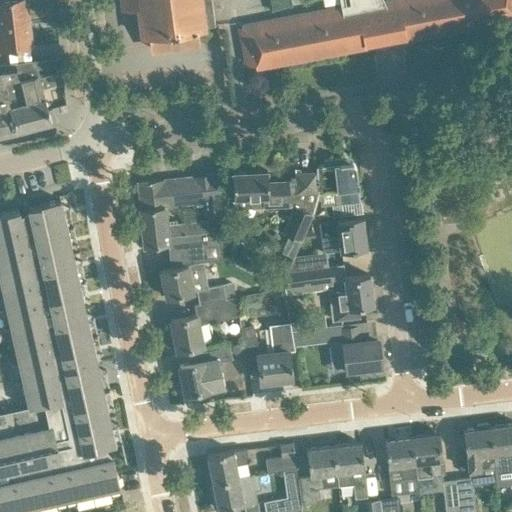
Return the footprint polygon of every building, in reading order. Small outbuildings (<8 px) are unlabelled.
[(0,0),(0,23),(28,21),(25,0),(0,0)] [(121,0),(122,8),(138,6),(142,32),(149,33),(151,47),(198,41),(196,27),(204,26),(200,0),(121,0)] [(511,0),(349,0),(350,6),(263,22),(263,23),(241,27),(248,63),(511,13),(511,0)] [(0,49),(31,46),(28,21),(0,23),(0,49)] [(34,61),(35,61),(35,59),(0,63),(0,109),(5,131),(15,129),(51,120),(45,97),(44,97),(34,61)] [(317,165),(316,165),(316,169),(317,192),(333,190),(335,207),(332,207),(333,215),(343,214),(361,212),(360,200),(360,198),(359,198),(359,194),(355,166),(355,165),(355,164),(354,163),(353,162),(352,161),(350,161),(349,161),(343,162),(342,158),(324,160),(324,164),(321,165),(317,165)] [(300,240),(312,211),(317,194),(317,192),(316,169),(295,170),(295,167),(294,167),(295,179),(267,180),(267,169),(232,171),(233,197),(234,207),(262,206),(290,204),(293,205),(282,232),(300,240)] [(214,172),(192,175),(192,176),(164,179),(164,178),(138,181),(141,207),(139,207),(143,245),(168,242),(170,262),(203,260),(221,259),(216,173),(215,174),(214,172)] [(115,444),(60,198),(27,206),(29,213),(20,215),(18,208),(0,211),(0,279),(28,405),(0,411),(0,511),(120,486),(112,454),(106,455),(104,446),(115,444)] [(322,238),(324,250),(326,250),(340,248),(340,249),(366,246),(362,216),(319,222),(321,238),(322,238)] [(293,256),(288,270),(328,265),(326,250),(324,250),(294,254),(293,256)] [(199,302),(235,295),(236,295),(233,281),(208,285),(203,260),(160,269),(165,295),(196,289),(199,302)] [(287,270),(284,287),(285,292),(328,287),(332,319),(359,315),(357,305),(373,303),(369,273),(344,276),(344,277),(334,278),(332,264),(328,265),(287,270)] [(198,323),(217,320),(238,315),(235,295),(199,302),(194,303),(196,314),(170,319),(176,349),(203,344),(198,323)] [(293,341),(292,329),(290,321),(269,323),(273,351),(259,353),(256,353),(258,366),(260,380),(291,376),(288,350),(294,349),(293,341)] [(328,340),(335,339),(337,351),(344,351),(346,368),(381,364),(377,337),(359,339),(358,324),(341,326),(341,323),(340,323),(292,329),(293,341),(300,340),(318,338),(318,341),(328,340)] [(254,325),(241,327),(243,341),(246,355),(256,353),(259,353),(254,325)] [(219,360),(232,357),(246,355),(243,341),(229,344),(201,350),(203,359),(179,364),(185,392),(210,387),(224,384),(219,360)] [(495,465),(490,425),(488,425),(487,422),(477,423),(476,427),(463,429),(466,455),(468,468),(495,465)] [(511,422),(490,425),(495,465),(511,463),(511,422)] [(412,435),(417,475),(444,472),(439,431),(412,435)] [(400,477),(417,475),(412,435),(384,438),(387,464),(388,464),(389,478),(400,477)] [(283,469),(296,467),(293,441),(279,443),(281,454),(265,456),(267,470),(283,469)] [(353,483),(355,496),(367,495),(360,441),(333,444),(336,470),(338,484),(353,483)] [(320,500),(319,487),(324,486),(322,472),(336,470),(333,444),(306,448),(309,474),(310,474),(310,475),(309,475),(298,476),(302,502),(320,500)] [(235,476),(232,463),(247,461),(246,448),(233,449),(207,454),(212,481),(258,473),(258,472),(235,476)] [(273,511),(302,506),(302,502),(298,476),(296,467),(283,469),(287,495),(263,500),(265,511),(273,511)] [(258,473),(212,481),(218,508),(243,503),(244,506),(258,503),(255,489),(261,487),(258,473)] [(456,477),(460,511),(474,511),(470,475),(457,477),(457,476),(456,476),(456,477)] [(460,511),(456,477),(442,479),(445,511),(460,511)] [(398,511),(397,495),(380,497),(381,511),(398,511)] [(361,511),(381,511),(380,497),(360,499),(361,511)]
